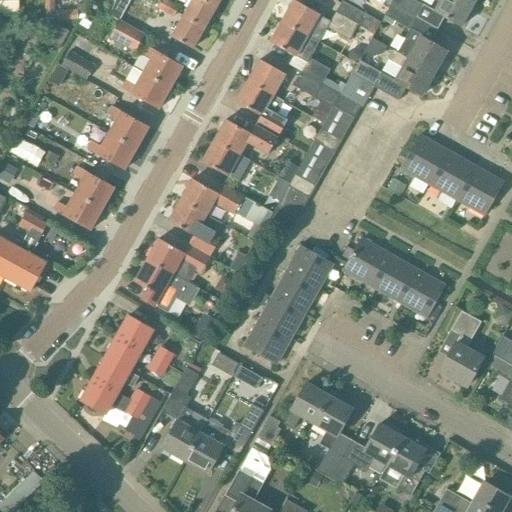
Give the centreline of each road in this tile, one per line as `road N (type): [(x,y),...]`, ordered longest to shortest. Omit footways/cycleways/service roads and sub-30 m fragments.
road 1 (residential): [(4,379),(109,270),(257,0)]
road 2 (residential): [(511,452),(321,344)]
road 3 (tertiary): [(141,511),(4,379)]
